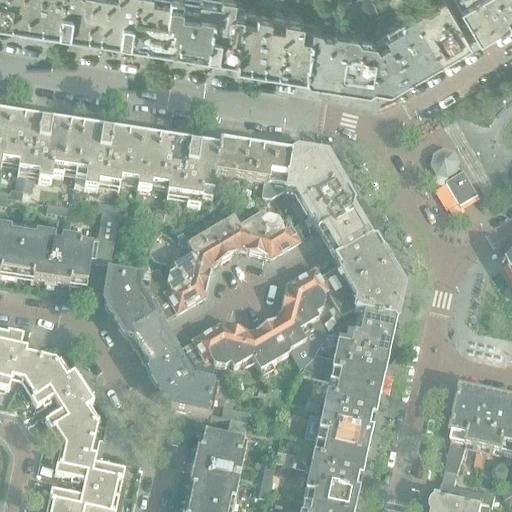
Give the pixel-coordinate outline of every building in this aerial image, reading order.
[(0,0),(0,18),(10,20),(13,0),(0,0)] [(90,4),(90,0),(13,0),(10,20),(69,29),(71,32),(80,33),(83,31),(98,34),(102,9),(96,8),(97,5),(90,4)] [(164,12),(166,0),(90,0),(90,4),(97,5),(96,8),(102,9),(98,34),(100,34),(102,37),(111,38),(114,36),(172,45),(176,24),(168,22),(169,13),(164,12)] [(234,55),(241,9),(242,0),(197,0),(197,3),(180,0),(166,0),(164,12),(169,13),(168,22),(176,24),(172,45),(214,52),(217,52),(220,55),(229,57),(231,55),(234,55)] [(304,72),(312,29),(300,27),(301,21),(291,19),(294,0),(286,0),(284,16),(276,67),(289,69),(292,74),(300,76),(304,72)] [(409,73),(376,12),(369,0),(355,0),(367,23),(366,24),(374,40),(375,40),(377,44),(372,83),(386,85),(387,86),(409,73)] [(468,38),(446,0),(429,0),(412,11),(407,2),(387,13),(384,8),(376,12),(409,73),(468,38)] [(511,0),(446,0),(468,38),(511,12),(511,0)] [(276,67),(284,16),(241,9),(234,55),(233,61),(236,65),(244,67),(255,57),(264,70),(272,71),(276,67)] [(372,83),(377,44),(375,40),(374,40),(359,37),(355,32),(336,28),(332,33),(322,32),(319,26),(312,25),(312,29),(304,72),(307,77),(367,86),(372,83)] [(79,158),(83,133),(67,130),(65,128),(56,126),(53,128),(0,119),(0,142),(0,143),(0,146),(0,153),(4,154),(1,173),(38,179),(36,186),(50,188),(51,179),(62,181),(61,187),(62,187),(66,159),(72,161),(73,157),(79,158)] [(153,167),(157,144),(98,135),(96,132),(87,131),(85,133),(83,133),(79,158),(73,157),(72,161),(66,159),(62,187),(73,189),(74,183),(84,184),(83,193),(96,195),(96,193),(117,196),(118,191),(136,194),(138,176),(143,176),(145,166),(153,167)] [(214,189),(215,179),(218,154),(216,154),(214,151),(205,149),(202,151),(157,144),(153,167),(145,166),(143,176),(138,176),(136,194),(167,199),(166,204),(186,207),(186,209),(199,211),(200,203),(210,204),(212,188),(214,189)] [(286,196),(290,159),(287,155),(279,153),(275,157),(262,155),(259,150),(251,149),(247,153),(235,151),(231,146),(224,145),(219,148),(218,154),(215,179),(268,187),(283,196),(286,196)] [(444,155),(442,156),(435,160),(433,169),(438,178),(447,180),(454,176),(455,175),(458,166),(453,157),(444,155)] [(286,196),(285,198),(295,200),(308,222),(303,224),(307,231),(311,228),(316,236),(322,233),(332,250),(338,260),(332,264),(336,271),(318,281),(317,282),(326,296),(327,297),(334,310),(340,320),(354,313),(362,315),(396,322),(403,292),(374,244),(366,230),(354,209),(325,160),(296,156),(290,159),(286,196)] [(468,193),(460,179),(457,181),(450,185),(458,199),(461,196),(465,194),(468,193)] [(28,196),(30,184),(17,182),(14,195),(22,196),(21,204),(33,206),(35,197),(28,196)] [(220,210),(223,190),(214,189),(212,188),(210,204),(209,216),(220,210)] [(22,196),(14,195),(10,194),(9,202),(21,204),(22,196)] [(77,222),(78,213),(47,208),(46,217),(77,222)] [(105,217),(107,209),(99,208),(97,216),(101,217),(105,217)] [(114,218),(115,210),(107,209),(105,217),(114,218)] [(170,228),(171,217),(164,216),(162,227),(170,228)] [(112,253),(117,220),(117,219),(114,218),(105,217),(101,217),(97,242),(96,242),(95,246),(79,244),(23,235),(16,282),(43,286),(43,288),(46,289),(56,290),(56,288),(85,293),(89,267),(109,270),(112,253)] [(239,255),(232,241),(241,235),(239,232),(233,221),(188,247),(185,249),(193,263),(203,257),(211,271),(239,255)] [(298,247),(285,226),(279,229),(276,223),(268,222),(261,226),(258,221),(239,232),(241,235),(232,241),(239,255),(270,263),(298,247)] [(0,279),(16,282),(23,235),(0,231),(0,279)] [(181,233),(174,236),(178,243),(185,240),(181,233)] [(203,302),(211,271),(203,257),(193,263),(185,249),(188,247),(184,240),(178,244),(183,251),(176,255),(181,264),(172,270),(174,274),(168,278),(165,289),(168,293),(163,296),(155,282),(150,274),(148,283),(147,292),(147,293),(167,324),(203,302)] [(169,347),(158,329),(138,298),(139,292),(140,292),(142,282),(148,283),(150,274),(143,258),(139,281),(136,280),(108,276),(102,308),(125,343),(139,364),(169,412),(209,421),(216,390),(218,381),(211,380),(199,379),(196,374),(192,377),(185,366),(181,368),(174,356),(169,347)] [(286,290),(278,322),(287,336),(298,329),(314,359),(326,339),(327,338),(326,337),(336,325),(340,320),(334,310),(328,313),(332,319),(332,320),(322,330),(318,323),(315,318),(321,314),(324,306),(324,303),(322,300),(327,297),(326,296),(317,282),(318,281),(314,274),(286,290)] [(338,338),(336,348),(362,354),(359,368),(385,373),(396,322),(362,315),(362,318),(358,332),(347,330),(346,338),(338,336),(338,338)] [(314,359),(298,329),(287,336),(278,322),(251,338),(259,352),(250,357),(253,362),(262,376),(289,359),(290,358),(299,374),(314,359)] [(250,357),(259,352),(251,338),(219,329),(182,351),(196,374),(199,379),(211,380),(214,369),(227,372),(232,369),(235,373),(253,362),(250,357)] [(26,351),(20,350),(22,338),(7,335),(6,337),(0,336),(0,363),(23,368),(26,351)] [(305,369),(299,379),(327,386),(380,397),(384,377),(385,373),(359,368),(362,354),(336,348),(332,363),(328,362),(314,359),(314,360),(305,369)] [(76,380),(74,376),(73,375),(69,378),(59,363),(56,365),(54,363),(42,360),(43,355),(26,351),(23,368),(42,372),(62,404),(87,388),(81,378),(76,380)] [(17,391),(23,368),(0,363),(0,392),(8,394),(9,389),(17,391)] [(62,404),(42,372),(23,368),(17,391),(27,406),(31,404),(35,411),(44,406),(45,409),(49,407),(47,404),(51,401),(56,408),(62,404)] [(327,386),(322,410),(349,415),(346,428),(372,433),(374,421),(380,397),(327,386)] [(98,423),(89,408),(93,406),(89,401),(94,398),(87,388),(62,404),(80,432),(75,455),(95,459),(99,442),(94,441),(97,429),(94,426),(98,423)] [(496,430),(502,403),(462,394),(451,447),(442,489),(453,492),(466,451),(477,453),(483,427),(496,430)] [(319,409),(321,402),(307,399),(306,406),(319,409)] [(511,405),(502,403),(496,430),(483,427),(477,453),(503,459),(505,450),(511,451),(511,405)] [(80,432),(62,404),(56,408),(60,415),(56,418),(54,414),(50,417),(52,420),(44,425),(49,432),(45,435),(55,451),(75,455),(80,432)] [(318,416),(319,409),(306,406),(304,413),(318,416)] [(322,410),(314,446),(366,458),(372,433),(346,428),(349,415),(322,410)] [(245,429),(248,417),(222,411),(219,423),(229,425),(245,429)] [(236,479),(240,460),(237,459),(240,442),(242,442),(245,429),(229,425),(225,442),(200,437),(193,465),(191,465),(188,478),(191,478),(185,505),(215,511),(225,511),(228,501),(231,502),(234,486),(229,484),(231,478),(236,479)] [(314,446),(309,470),(335,476),(333,488),(358,494),(366,458),(314,446)] [(92,475),(94,467),(95,459),(75,455),(55,451),(51,469),(56,470),(54,479),(70,482),(70,486),(78,487),(79,484),(83,485),(86,474),(92,475)] [(306,469),(309,455),(298,452),(296,462),(294,462),(294,460),(277,456),(274,468),(283,470),(292,472),(292,470),(294,470),(295,467),(306,469)] [(482,472),(485,459),(477,457),(474,470),(482,472)] [(126,484),(122,483),(124,474),(107,470),(108,467),(99,465),(98,468),(94,467),(92,475),(86,474),(83,485),(82,493),(122,502),(126,484)] [(280,481),(283,470),(274,468),(273,474),(272,480),(280,481)] [(308,474),(301,507),(325,511),(354,511),(358,494),(333,488),(335,476),(309,470),(308,474)] [(267,504),(272,480),(273,474),(264,472),(258,502),(267,504)] [(505,504),(511,498),(511,488),(500,496),(505,504)] [(492,511),(495,500),(453,492),(442,489),(438,504),(472,511),(492,511)] [(119,511),(122,502),(82,493),(80,501),(78,509),(85,510),(84,511),(119,511)] [(84,511),(85,510),(78,509),(80,501),(75,500),(76,496),(68,494),(67,498),(50,494),(48,503),(44,502),(41,511),(84,511)]
